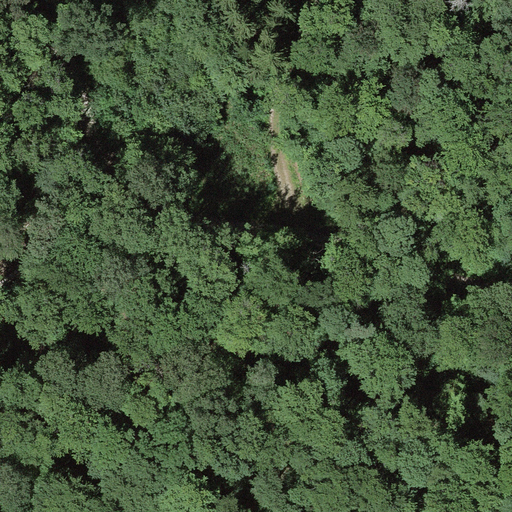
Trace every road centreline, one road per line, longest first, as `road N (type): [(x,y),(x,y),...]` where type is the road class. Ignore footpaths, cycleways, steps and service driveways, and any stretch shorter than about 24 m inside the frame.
road 1 (track): [(511,297),(442,281),(337,239),(302,215),(141,201),(66,210),(0,263)]
road 2 (motorway): [(134,0),(199,404),(208,511)]
road 3 (motorway): [(355,511),(280,0)]
road 4 (track): [(141,201),(119,136),(67,41),(36,20),(0,17)]
road 5 (track): [(337,0),(298,73),(302,215)]
